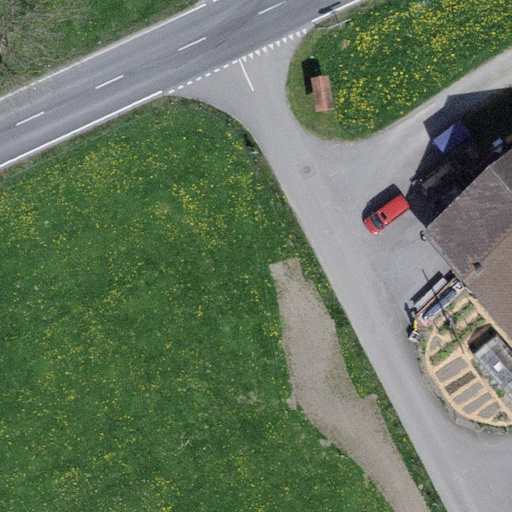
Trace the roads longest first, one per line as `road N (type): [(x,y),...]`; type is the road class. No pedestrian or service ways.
road 1 (unclassified): [(216,33),(463,511)]
road 2 (tertiary): [(0,133),(216,33)]
